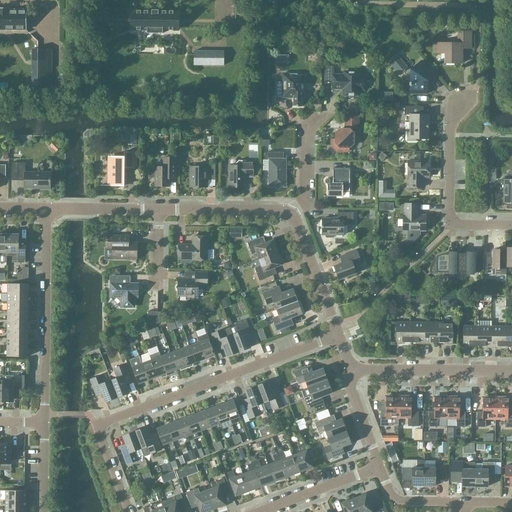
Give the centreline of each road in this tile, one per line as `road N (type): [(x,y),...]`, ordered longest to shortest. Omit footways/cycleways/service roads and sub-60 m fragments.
road 1 (residential): [(128,511),(95,425),(337,334)]
road 2 (residential): [(44,422),(46,208)]
road 3 (residential): [(511,225),(449,224),(449,117),(474,89)]
road 4 (residential): [(511,371),(350,369)]
road 5 (residential): [(158,209),(290,214)]
road 6 (residential): [(257,511),(379,466)]
road 7 (residential): [(290,214),(337,334)]
